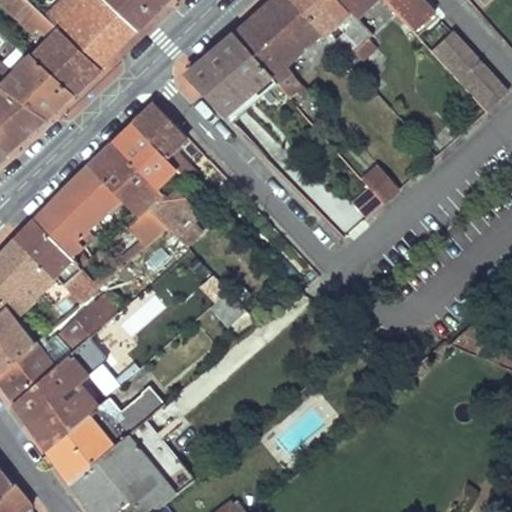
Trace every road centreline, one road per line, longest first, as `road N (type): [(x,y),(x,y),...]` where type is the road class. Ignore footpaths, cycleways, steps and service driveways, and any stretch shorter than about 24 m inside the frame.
road 1 (residential): [(152,62),(342,256),(511,118)]
road 2 (unknown): [(342,256),(374,302),(403,309),(511,229)]
road 3 (tertiary): [(152,62),(0,206)]
